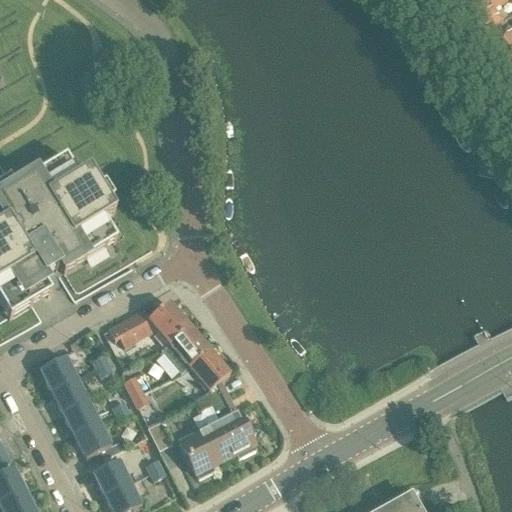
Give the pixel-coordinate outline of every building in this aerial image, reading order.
[(467,24),(498,0),(461,0),(453,6),(467,24)] [(501,9),(510,2),(511,3),(511,1),(511,0),(498,0),(467,24),(480,42),(503,25),(492,10),(497,6),(501,9)] [(511,36),(508,31),(485,48),(498,66),(511,56),(511,36)] [(0,309),(3,313),(22,302),(39,291),(38,290),(62,276),(63,277),(106,251),(105,250),(125,238),(113,218),(104,204),(0,32),(0,309)] [(511,56),(498,66),(511,84),(511,56)] [(168,350),(190,332),(169,308),(149,325),(148,326),(151,331),(168,350)] [(148,326),(149,325),(144,316),(108,336),(114,347),(119,344),(123,353),(135,346),(133,341),(151,331),(148,326)] [(168,350),(161,357),(180,380),(188,374),(209,356),(190,332),(168,350)] [(209,398),(217,392),(230,381),(209,356),(188,374),(208,399),(209,398)] [(52,397),(76,385),(69,371),(78,367),(74,358),(40,375),(52,397)] [(96,374),(107,369),(104,361),(93,367),(96,374)] [(100,382),(111,376),(107,369),(96,374),(100,382)] [(143,398),(144,398),(135,381),(123,387),(131,402),(142,397),(143,398)] [(63,420),(88,407),(76,385),(52,397),(63,420)] [(243,426),(239,418),(232,421),(217,392),(209,398),(208,399),(195,405),(201,416),(210,411),(217,424),(207,429),(209,433),(225,463),(226,465),(237,459),(239,464),(256,455),(254,451),(255,450),(251,443),(256,441),(247,423),(243,426)] [(149,407),(144,398),(143,398),(142,397),(131,402),(137,413),(149,407)] [(75,442),(99,430),(88,407),(63,420),(75,442)] [(115,422),(128,415),(123,407),(111,413),(115,422)] [(119,428),(131,422),(128,415),(115,422),(119,428)] [(159,457),(172,450),(160,428),(147,435),(159,457)] [(99,430),(75,442),(86,465),(100,458),(103,464),(121,455),(118,448),(111,451),(110,452),(110,450),(99,430)] [(225,463),(209,433),(180,448),(196,480),(197,480),(199,484),(215,477),(211,470),(225,463)] [(0,472),(11,467),(0,445),(0,472)] [(105,501),(130,489),(118,466),(94,479),(105,501)] [(148,479),(159,474),(155,466),(144,471),(148,479)] [(0,506),(24,494),(13,472),(0,479),(0,506)] [(152,487),(163,482),(159,474),(148,479),(152,487)] [(110,511),(140,511),(142,511),(130,489),(105,501),(110,511)] [(0,511),(33,511),(24,494),(0,506),(0,511)] [(440,511),(439,510),(434,511),(420,511),(417,506),(414,500),(392,511),(440,511)]
